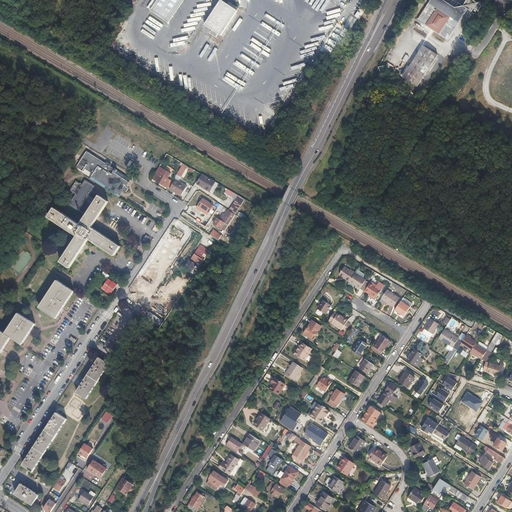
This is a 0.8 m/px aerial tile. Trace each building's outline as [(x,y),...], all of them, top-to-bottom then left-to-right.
[(156,0),(150,10),(168,23),(183,0),(156,0)] [(221,35),(237,10),(222,0),(206,25),(213,30),(219,34),(221,35)] [(448,39),(467,9),(472,12),(474,8),(478,11),(481,6),(481,2),(477,3),(472,0),(467,0),(464,5),(458,2),(455,7),(443,0),(430,0),(418,20),(448,39)] [(156,24),(158,21),(160,22),(161,20),(150,13),(147,18),(156,24)] [(349,14),(343,25),(351,29),(357,18),(349,14)] [(418,87),(439,55),(424,45),(410,66),(408,65),(400,76),(418,87)] [(92,173),(89,178),(119,197),(121,193),(123,190),(123,191),(124,191),(125,191),(126,191),(126,190),(127,190),(127,189),(127,188),(127,187),(127,186),(126,186),(127,183),(130,179),(116,170),(117,169),(114,168),(114,169),(109,165),(108,166),(106,165),(106,164),(86,150),(76,167),(83,171),(85,168),(92,173)] [(163,170),(159,167),(152,179),(163,185),(165,182),(168,183),(170,179),(167,178),(170,173),(164,169),(163,170)] [(180,173),(178,172),(174,179),(169,188),(181,195),(186,186),(176,180),(180,173)] [(207,176),(201,173),(198,177),(199,178),(197,182),(208,190),(211,185),(204,181),(205,178),(207,176)] [(214,183),(205,178),(204,181),(211,185),(208,190),(210,191),(214,183)] [(75,195),(69,204),(85,214),(79,223),(63,213),(60,218),(51,212),(48,216),(77,235),(60,261),(69,267),(89,238),(114,255),(120,245),(92,226),(108,201),(98,195),(95,200),(88,195),(95,185),(85,179),(82,184),(77,181),(71,190),(76,193),(75,195)] [(244,197),(237,194),(234,200),(240,203),(244,197)] [(209,211),(213,205),(203,198),(199,205),(209,211)] [(239,205),(240,203),(234,200),(228,209),(234,213),(237,209),(233,207),(236,203),(239,205)] [(60,218),(63,213),(54,206),(51,212),(60,218)] [(227,209),(224,214),(225,214),(228,211),(231,214),(223,224),(218,221),(223,214),(222,213),(219,218),(217,217),(214,222),(224,229),(234,213),(227,209)] [(224,214),(223,213),(223,214),(218,221),(223,224),(231,214),(228,211),(225,214),(224,214)] [(206,215),(201,223),(205,226),(211,218),(206,215)] [(220,235),(213,230),(210,234),(218,239),(220,235)] [(185,245),(170,235),(142,277),(156,286),(185,245)] [(210,242),(203,238),(198,244),(205,249),(206,248),(210,242)] [(209,250),(206,248),(205,247),(203,250),(199,248),(197,250),(190,260),(185,266),(192,270),(196,264),(197,264),(199,260),(202,262),(209,250)] [(346,278),(346,279),(349,281),(355,272),(350,269),(350,270),(344,266),(339,274),(346,278)] [(355,272),(349,281),(360,289),(366,279),(362,276),(356,272),(355,272)] [(112,281),(108,279),(103,288),(106,290),(106,291),(111,294),(117,284),(113,281),(112,281)] [(74,291),(57,280),(40,306),(56,317),(61,310),(74,291)] [(381,289),(370,282),(365,290),(376,297),(381,289)] [(400,297),(387,289),(381,298),(388,303),(394,306),(400,297)] [(412,303),(403,297),(401,301),(410,306),(412,303)] [(332,305),(324,300),(322,304),(320,303),(317,308),(327,314),(332,305)] [(410,306),(401,301),(395,310),(404,316),(410,307),(410,306)] [(343,330),(344,328),(348,321),(350,319),(339,312),(339,313),(336,311),(330,321),(333,323),(343,330)] [(5,333),(0,329),(0,352),(11,336),(22,343),(35,323),(19,312),(5,333)] [(322,326),(313,320),(304,333),(312,338),(316,332),(317,333),(322,326)] [(439,326),(430,320),(424,330),(433,335),(439,326)] [(457,351),(461,344),(463,341),(445,330),(439,339),(448,345),(457,351)] [(467,335),(463,341),(461,344),(471,351),(476,344),(477,343),(470,339),(471,337),(467,335)] [(375,342),(371,349),(376,352),(378,349),(383,352),(390,341),(384,337),(379,345),(375,342)] [(360,339),(353,350),(361,356),(368,344),(360,339)] [(312,348),(303,343),(300,348),(299,347),(297,350),(298,351),(296,354),(304,360),(312,348)] [(486,351),(476,344),(471,351),(471,353),(475,356),(475,354),(482,359),(486,351)] [(451,361),(454,356),(457,351),(448,345),(445,349),(450,352),(446,358),(447,359),(451,361)] [(414,350),(407,361),(415,366),(423,355),(414,350)] [(491,353),(486,351),(482,359),(486,362),(491,353)] [(110,364),(100,358),(76,394),(86,401),(110,364)] [(368,374),(374,364),(365,358),(359,368),(368,374)] [(441,369),(444,371),(447,367),(451,361),(447,359),(441,369)] [(286,374),(295,380),(303,368),(294,362),(286,374)] [(501,366),(489,362),(486,371),(501,376),(505,365),(501,364),(501,366)] [(321,367),(315,376),(316,376),(319,378),(324,370),(321,367)] [(415,377),(406,371),(399,381),(408,387),(415,377)] [(359,387),(365,377),(356,372),(350,381),(359,387)] [(446,375),(440,383),(451,391),(457,383),(446,375)] [(309,386),(312,388),(319,378),(316,376),(309,386)] [(274,383),(270,389),(279,395),(286,384),(276,377),(273,382),(274,383)] [(333,382),(324,377),(317,386),(326,393),(333,382)] [(421,395),(428,384),(421,379),(414,390),(421,395)] [(391,383),(378,403),(384,408),(397,388),(391,383)] [(445,401),(449,393),(439,387),(434,395),(445,401)] [(331,395),(333,396),(328,404),(336,409),(346,394),(342,391),(341,393),(337,390),(335,394),(332,393),(331,395)] [(477,399),(467,393),(462,402),(471,408),(477,399)] [(431,397),(427,405),(439,412),(444,404),(431,397)] [(319,404),(311,416),(321,423),(324,419),(323,419),(325,416),(327,416),(330,412),(328,411),(329,411),(319,404)] [(381,413),(372,407),(363,420),(374,428),(376,424),(374,422),(377,417),(378,418),(381,413)] [(487,409),(485,408),(478,420),(482,422),(489,410),(487,409)] [(101,418),(108,423),(113,416),(107,411),(101,418)] [(68,420),(58,413),(24,466),(31,470),(30,471),(34,474),(35,473),(34,472),(68,420)] [(263,431),(271,419),(262,413),(259,417),(260,418),(255,425),(263,431)] [(432,432),(444,439),(448,433),(436,425),(432,432)] [(321,431),(315,427),(306,441),(312,445),(321,431)] [(251,434),(244,445),(255,452),(262,442),(251,434)] [(302,461),(312,446),(297,436),(294,440),(300,445),(293,455),(302,461)] [(472,443),(460,436),(455,444),(467,452),(472,443)] [(366,443),(357,437),(350,448),(359,454),(366,443)] [(235,448),(239,442),(232,438),(228,444),(235,448)] [(498,438),(491,449),(500,455),(507,443),(498,438)] [(87,459),(94,448),(84,443),(78,454),(87,459)] [(425,454),(419,443),(411,448),(417,459),(425,454)] [(253,456),(255,452),(244,445),(242,448),(253,456)] [(505,458),(500,455),(491,449),(489,447),(486,451),(496,457),(502,461),(505,458)] [(383,453),(376,449),(370,458),(383,466),(388,458),(383,454),(383,453)] [(273,474),(283,459),(275,454),(266,470),(273,474)] [(241,461),(233,455),(226,465),(223,463),(220,468),(231,476),(241,461)] [(487,457),(483,455),(480,459),(482,460),(480,464),(488,469),(493,462),(486,459),(487,457)] [(345,458),(337,469),(348,476),(355,465),(345,458)] [(440,472),(433,459),(424,464),(428,471),(427,472),(430,477),(440,472)] [(70,462),(66,468),(71,471),(75,465),(70,462)] [(91,472),(104,480),(110,471),(97,462),(91,472)] [(290,467),(279,483),(285,486),(288,483),(290,484),(291,485),(299,473),(290,467)] [(229,481),(215,471),(210,479),(211,480),(208,484),(218,491),(222,485),(225,487),(229,481)] [(481,477),(472,472),(464,484),(473,490),(481,477)] [(340,493),(346,481),(334,476),(329,487),(340,493)] [(64,482),(60,479),(54,489),(60,492),(67,482),(64,480),(64,482)] [(439,494),(442,490),(440,489),(443,485),(444,486),(455,493),(454,495),(465,501),(468,497),(440,479),(433,489),(433,490),(439,494)] [(135,487),(124,480),(117,491),(128,498),(135,487)] [(252,482),(251,481),(246,489),(257,497),(261,491),(251,485),(252,482)] [(383,481),(375,494),(383,499),(392,487),(383,481)] [(41,501),(38,499),(40,496),(22,485),(15,495),(33,506),(35,504),(38,506),(41,501)] [(235,499),(237,502),(242,495),(246,489),(239,485),(237,487),(235,486),(234,489),(239,492),(235,499)] [(285,489),(278,485),(272,494),(279,498),(285,489)] [(425,496),(414,489),(408,498),(419,505),(425,496)] [(107,503),(113,493),(110,491),(104,500),(107,503)] [(88,496),(84,493),(78,502),(88,509),(96,496),(91,492),(88,496)] [(199,493),(189,508),(194,511),(197,511),(206,498),(199,493)] [(323,497),(325,494),(324,493),(316,505),(318,506),(321,500),(322,500),(324,498),(323,497)] [(321,500),(318,506),(326,511),(334,500),(325,494),(323,497),(324,498),(322,500),(321,500)] [(249,500),(242,495),(237,502),(245,507),(249,500)] [(437,500),(429,495),(424,504),(432,509),(437,500)] [(496,503),(510,510),(511,506),(511,501),(501,495),(496,503)] [(50,511),(56,503),(50,499),(43,509),(46,511),(45,511),(50,511)] [(249,500),(245,507),(247,509),(245,511),(252,511),(257,505),(249,500)] [(373,511),(376,508),(366,501),(358,511),(370,511),(371,510),(373,511)]
